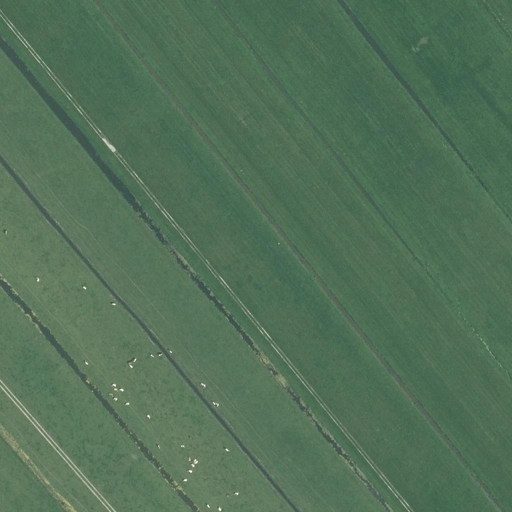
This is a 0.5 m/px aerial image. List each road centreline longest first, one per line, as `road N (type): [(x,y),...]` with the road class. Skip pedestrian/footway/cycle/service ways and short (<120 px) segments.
road 1 (track): [(411,511),(0,11)]
road 2 (track): [(511,194),(361,0)]
road 3 (track): [(114,511),(0,380)]
